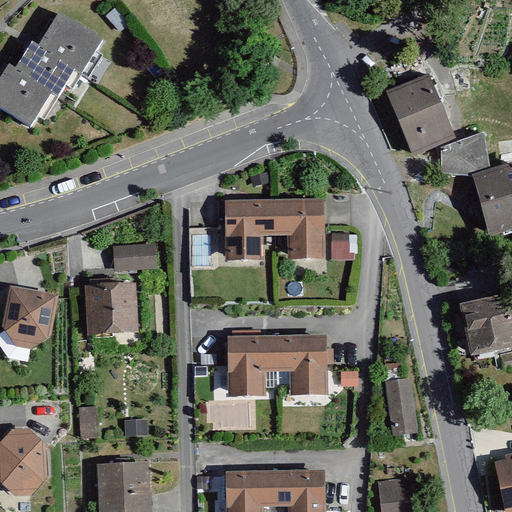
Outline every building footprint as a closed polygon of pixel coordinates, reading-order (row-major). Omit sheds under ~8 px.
[(63,22),(42,57),(81,81),(88,85),(109,51),(63,22)] [(42,57),(35,52),(18,79),(58,103),(64,107),(81,81),(42,57)] [(14,75),(0,96),(0,115),(36,138),(58,103),(18,79),(14,75)] [(460,150),(433,82),(391,97),(417,164),(460,150)] [(511,173),(479,182),(496,246),(511,242),(511,173)] [(328,266),(327,207),(230,208),(231,267),(268,267),(267,243),(294,242),(294,266),(328,266)] [(357,259),(357,234),(333,235),(333,259),(357,259)] [(158,246),(114,247),(114,273),(159,271),(158,246)] [(140,338),(138,288),(87,290),(89,340),(140,338)] [(53,349),(61,303),(12,294),(4,340),(53,349)] [(511,301),(465,311),(476,364),(511,356),(511,301)] [(331,402),(330,343),(231,343),(231,404),(269,404),(269,380),(294,380),(294,402),(331,402)] [(414,385),(386,388),(395,442),(423,438),(414,385)] [(99,413),(80,413),(80,440),(101,441),(99,413)] [(52,487),(51,452),(31,436),(13,435),(0,453),(0,474),(1,488),(18,502),(37,503),(52,487)] [(506,511),(511,511),(511,468),(498,471),(506,511)] [(152,511),(151,469),(99,471),(100,511),(152,511)] [(327,511),(327,479),(229,480),(229,511),(327,511)] [(382,486),(384,511),(413,511),(411,483),(382,486)]
